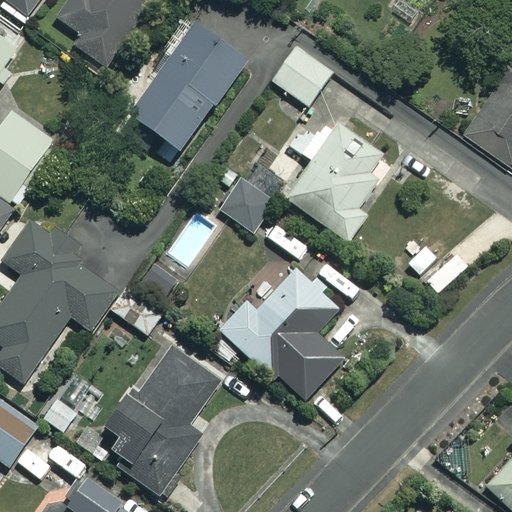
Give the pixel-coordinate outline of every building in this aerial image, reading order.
[(0,7),(28,27),(47,0),(1,0),(0,2),(0,7)] [(70,0),(57,19),(80,37),(72,48),(103,71),(156,0),(70,0)] [(0,84),(3,86),(12,74),(2,67),(24,36),(0,19),(0,84)] [(245,61),(194,24),(127,116),(178,153),(245,61)] [(331,73),(296,48),(272,81),(306,106),(331,73)] [(511,60),(466,133),(511,162),(511,60)] [(0,126),(0,195),(13,204),(54,140),(10,111),(0,126)] [(334,122),(329,129),(306,113),(276,155),(263,146),(217,212),(254,238),(282,197),(347,243),(383,192),(367,180),(383,157),(334,122)] [(0,222),(13,204),(0,195),(0,222)] [(56,237),(31,220),(3,262),(22,275),(0,306),(0,345),(3,348),(0,351),(0,367),(25,385),(71,318),(93,334),(110,310),(147,336),(165,310),(132,288),(155,255),(113,225),(92,256),(59,233),(56,237)] [(314,276),(309,282),(295,269),(256,311),(245,301),(219,329),(273,380),(338,309),(321,294),(327,288),(314,276)] [(218,379),(173,348),(136,400),(127,394),(103,429),(117,439),(109,450),(133,467),(126,477),(158,499),(202,436),(186,425),(218,379)] [(78,415),(55,399),(42,418),(64,434),(78,415)] [(36,426),(0,400),(0,461),(7,467),(36,426)] [(511,439),(511,440),(511,439),(511,458),(485,487),(511,511),(511,439)] [(136,511),(84,477),(61,511),(53,511),(47,508),(43,511),(136,511)]
